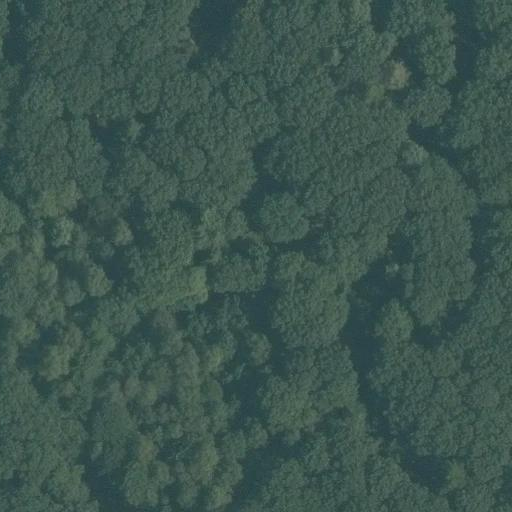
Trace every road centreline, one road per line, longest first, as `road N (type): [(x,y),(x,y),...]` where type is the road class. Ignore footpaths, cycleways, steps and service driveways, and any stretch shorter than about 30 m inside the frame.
road 1 (track): [(0,116),(28,144),(144,212),(268,232),(414,196),(511,142)]
road 2 (track): [(0,397),(141,511)]
